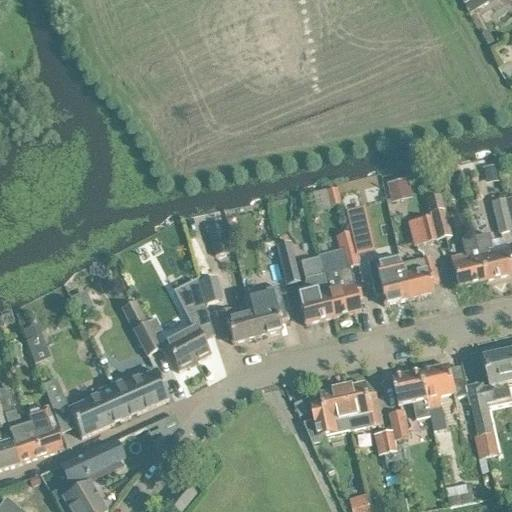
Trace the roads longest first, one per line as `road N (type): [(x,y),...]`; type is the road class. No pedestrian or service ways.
road 1 (residential): [(219,394),(268,371),(511,316)]
road 2 (residential): [(0,480),(219,394)]
road 3 (residential): [(125,511),(219,394)]
road 4 (residential): [(147,59),(247,18),(255,0)]
